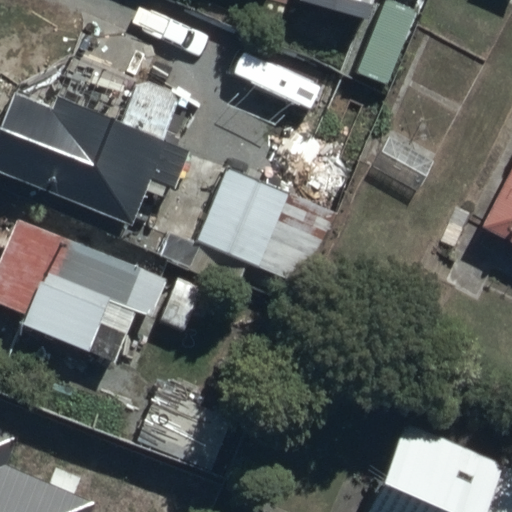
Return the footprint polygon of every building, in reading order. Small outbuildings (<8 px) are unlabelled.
[(176,109),(169,96),(73,56),(17,85),(0,125),(0,179),(125,232),(143,197),(157,202),(162,194),(171,197),(188,158),(181,155),(183,150),(162,141),(176,109)] [(339,171),(369,95),(337,82),(306,159),(339,171)] [(388,131),(368,167),(414,193),(435,157),(388,131)] [(511,162),(477,234),(511,251),(511,162)] [(326,216),(283,201),(222,175),(193,245),(234,262),(299,289),(326,216)] [(162,287),(15,224),(0,259),(0,309),(23,319),(18,330),(108,368),(132,314),(147,321),(162,287)] [(511,511),(511,474),(403,427),(365,511),(511,511)]
